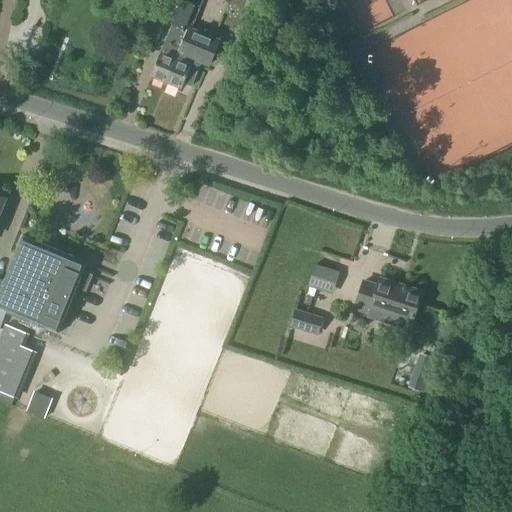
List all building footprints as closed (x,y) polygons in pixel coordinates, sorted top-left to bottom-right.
[(173,24),(166,41),(151,77),(166,83),(187,30),(186,30),(185,33),(182,32),(183,28),(184,24),(186,25),(194,5),(182,0),(174,20),(175,21),(173,24)] [(151,13),(141,37),(157,43),(167,19),(151,13)] [(203,37),(187,30),(166,83),(182,89),(184,84),(191,87),(201,65),(210,68),(220,43),(203,37)] [(23,234),(4,280),(20,287),(9,313),(64,336),(65,335),(78,340),(107,269),(94,263),(23,234)] [(338,290),(341,268),(317,264),(313,285),(338,290)] [(0,328),(17,286),(0,279),(0,328)] [(353,311),(367,316),(366,318),(409,331),(421,293),(380,279),(378,287),(363,282),(353,311)] [(295,310),(289,327),(318,336),(323,318),(295,310)] [(0,335),(0,400),(12,405),(14,398),(18,400),(37,353),(24,347),(30,335),(5,325),(0,335)] [(421,352),(411,385),(425,389),(436,357),(421,352)]
